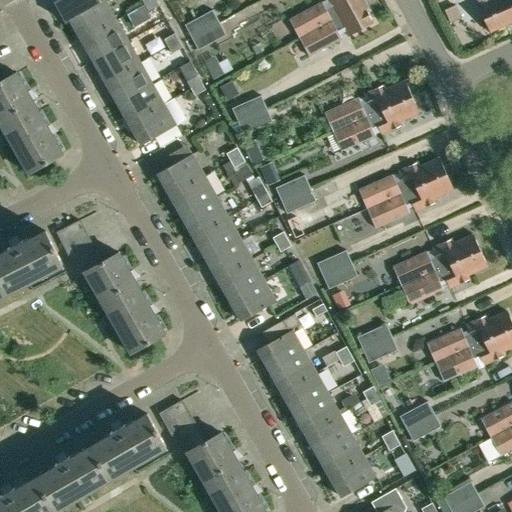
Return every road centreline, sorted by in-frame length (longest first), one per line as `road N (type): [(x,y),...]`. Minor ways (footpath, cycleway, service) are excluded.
road 1 (residential): [(0,465),(208,344)]
road 2 (residential): [(208,344),(109,170)]
road 3 (residential): [(109,170),(12,0)]
road 4 (residential): [(303,511),(208,344)]
road 5 (residential): [(511,222),(448,81)]
road 6 (residential): [(0,225),(109,170)]
